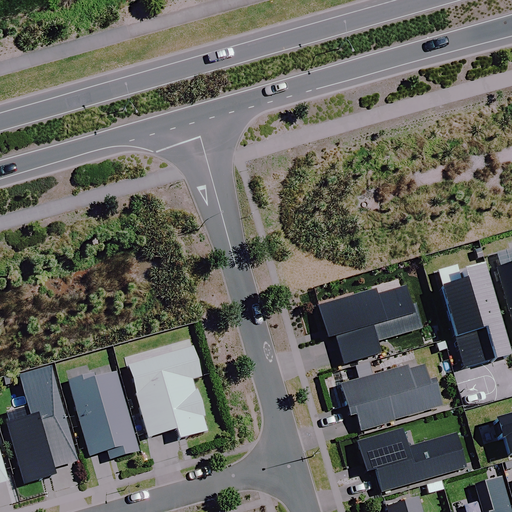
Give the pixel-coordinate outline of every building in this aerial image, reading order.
[(511,263),(496,268),(511,325),(511,263)] [(465,279),(440,286),(463,368),(508,355),(482,265),(463,270),(465,279)] [(374,289),(316,306),(325,337),(333,334),(342,364),(379,353),(375,342),(420,328),(413,305),(411,306),(405,286),(376,294),(374,289)] [(193,350),(129,368),(149,441),(179,432),(181,441),(207,434),(203,419),(205,418),(197,392),(196,393),(193,381),(201,379),(193,350)] [(406,367),(340,385),(349,416),(355,414),(360,431),(392,422),(391,420),(439,406),(432,380),(427,382),(423,368),(408,372),(406,367)] [(31,420),(8,427),(25,488),(56,479),(53,470),(78,463),(51,371),(20,380),(31,420)] [(94,376),(68,384),(90,459),(109,454),(111,462),(138,454),(116,376),(95,381),(94,376)] [(511,414),(494,419),(500,438),(502,438),(507,454),(511,452),(511,414)] [(401,430),(357,442),(366,473),(374,470),(380,492),(464,468),(455,434),(405,447),(401,430)] [(509,511),(500,478),(474,485),(481,511),(509,511)] [(420,511),(416,499),(385,507),(386,511),(420,511)]
